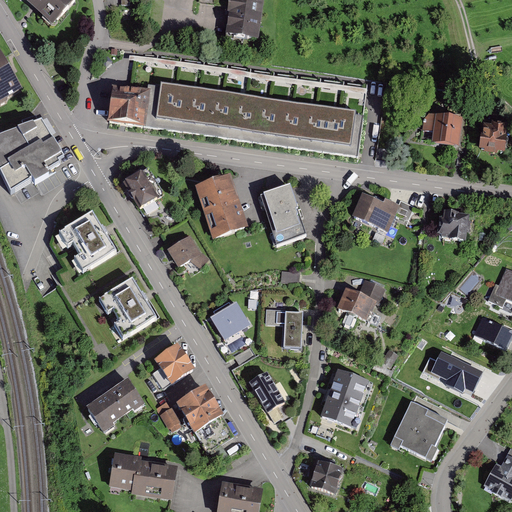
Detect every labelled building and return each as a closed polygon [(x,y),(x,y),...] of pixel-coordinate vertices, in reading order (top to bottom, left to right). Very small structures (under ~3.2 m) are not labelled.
[(80,0),(26,0),(57,27),(80,0)] [(262,0),(230,0),(225,36),(257,41),(262,0)] [(29,94),(3,49),(0,50),(0,104),(3,109),(29,94)] [(148,90),(144,128),(358,158),(366,89),(133,56),(130,88),(148,90)] [(114,86),(109,124),(144,128),(148,90),(130,88),(114,86)] [(473,118),(442,114),(438,140),(469,145),(473,118)] [(75,169),(50,119),(0,144),(0,161),(18,198),(75,169)] [(511,122),(491,120),(488,147),(511,149),(511,122)] [(175,204),(156,171),(129,186),(148,219),(175,204)] [(256,232),(240,179),(205,189),(221,242),(256,232)] [(299,188),(266,201),(284,244),(316,230),(299,188)] [(408,207),(370,192),(360,217),(397,233),(408,207)] [(481,218),(449,213),(446,240),(478,244),(481,218)] [(126,255),(102,216),(69,237),(93,276),(126,255)] [(213,267),(200,241),(177,253),(189,279),(213,267)] [(284,271),(283,284),(301,284),(302,272),(284,271)] [(511,274),(507,272),(500,288),(496,286),(489,302),(502,308),(506,300),(511,302),(511,274)] [(168,322),(142,281),(109,301),(135,343),(168,322)] [(382,304),(355,290),(344,312),(371,326),(382,304)] [(257,329),(244,306),(214,323),(227,346),(257,329)] [(311,313),(290,309),(282,348),(302,353),(311,313)] [(511,333),(485,321),(477,338),(511,355),(511,333)] [(204,374),(189,350),(165,365),(180,389),(204,374)] [(487,376),(451,362),(440,391),(475,405),(487,376)] [(380,384),(342,372),(327,419),(364,432),(380,384)] [(297,408),(277,374),(257,386),(277,420),(297,408)] [(150,405),(136,383),(96,410),(110,431),(150,405)] [(233,423),(216,392),(190,405),(208,437),(233,423)] [(455,426),(417,408),(399,447),(438,464),(455,426)] [(189,469),(124,455),(117,490),(181,504),(189,469)] [(511,457),(507,463),(501,459),(486,485),(511,499),(511,457)] [(350,469),(324,462),(317,487),(344,494),(350,469)] [(266,511),(271,493),(230,483),(223,511),(266,511)]
